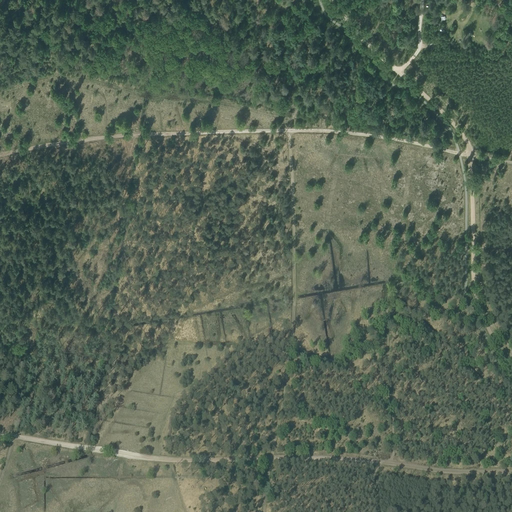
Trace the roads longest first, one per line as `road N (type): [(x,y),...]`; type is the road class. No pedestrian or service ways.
road 1 (track): [(511,472),(328,457),(179,460),(0,433)]
road 2 (track): [(511,375),(474,287),(466,137),(398,73)]
road 3 (track): [(0,362),(34,320),(88,326),(125,342),(291,346)]
road 4 (track): [(293,241),(291,346),(264,511)]
road 5 (track): [(133,135),(124,200),(105,245),(0,249)]
road 6 (track): [(145,135),(288,131)]
road 7 (track): [(0,155),(133,135)]
